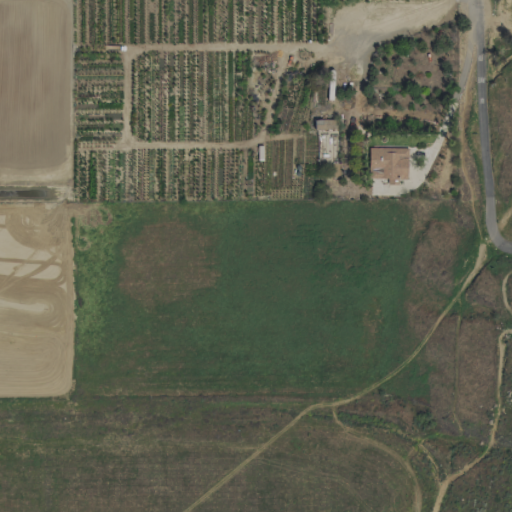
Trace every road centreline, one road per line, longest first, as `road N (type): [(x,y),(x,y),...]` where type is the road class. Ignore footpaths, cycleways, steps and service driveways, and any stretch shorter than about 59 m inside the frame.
road 1 (residential): [(434,511),(441,490),(488,446),(499,403),(500,341),(511,322),(503,282),(511,268)]
road 2 (residential): [(477,0),(486,212),(490,233),(511,248)]
